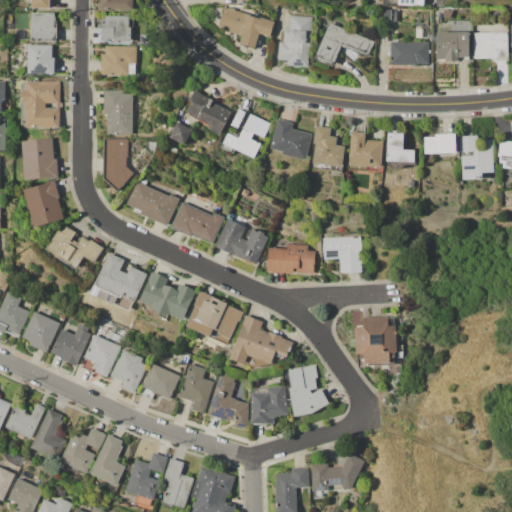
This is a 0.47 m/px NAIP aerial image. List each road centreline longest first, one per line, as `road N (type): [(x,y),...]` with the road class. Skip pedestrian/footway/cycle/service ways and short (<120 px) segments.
road 1 (residential): [(338,361),(287,304),(105,221),(89,203),(80,0)]
road 2 (residential): [(0,357),(141,422),(254,457),(356,427),(365,401),(338,361)]
road 3 (tertiary): [(511,97),(408,104),(287,91),(213,57),(161,0)]
